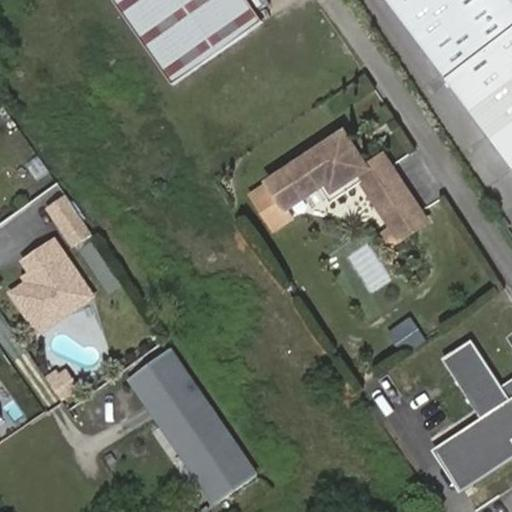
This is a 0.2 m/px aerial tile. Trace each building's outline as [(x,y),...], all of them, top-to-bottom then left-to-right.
[(123,0),(176,75),(263,16),(251,0),(123,0)] [(511,0),(389,0),(511,163),(511,0)] [(360,169),(365,178),(405,239),(431,220),(385,151),(367,164),(347,133),(277,178),(292,201),(324,180),(336,173),(341,181),(360,169)] [(335,198),(365,178),(360,169),(341,181),(336,173),(324,180),(335,198)] [(67,195),(48,207),(75,244),(93,232),(67,195)] [(59,236),(29,257),(40,273),(16,288),(33,314),(56,299),(66,314),(97,292),(59,236)] [(66,314),(56,299),(33,314),(43,329),(66,314)] [(487,415),(445,443),(473,488),(511,460),(511,398),(511,399),(468,334),(443,351),(487,415)] [(171,350),(131,380),(217,504),(258,475),(171,350)]
